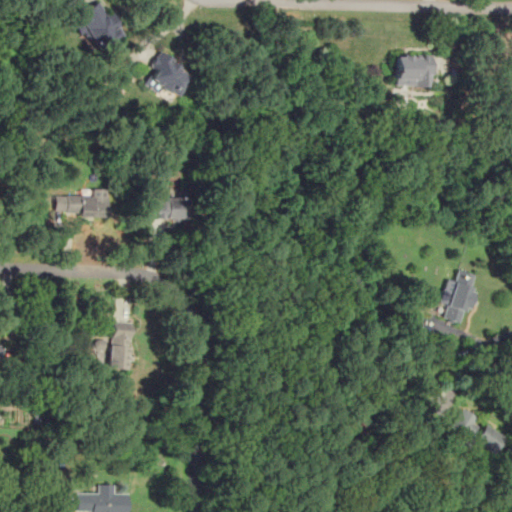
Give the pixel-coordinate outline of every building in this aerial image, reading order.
[(103,14),(96,1),(71,14),(85,41),(90,39),(94,46),(120,33),(109,11),(103,14)] [(152,68),(143,84),(171,99),(187,71),(155,53),(148,66),(152,68)] [(392,85),(429,86),(430,55),(393,54),(392,85)] [(79,214),(100,213),(98,191),(64,194),(65,211),(79,210),(79,214)] [(150,218),(183,219),(184,197),(150,196),(150,218)] [(440,317),(457,322),(461,306),(467,308),(471,292),(467,291),(472,274),(454,269),(449,291),(439,289),(436,302),(443,303),(440,317)] [(129,323),(109,321),(106,368),(126,369),(129,323)] [(92,349),(105,351),(108,341),(95,338),(92,349)] [(487,458),(501,436),(460,408),(445,430),(487,458)] [(124,511),(124,493),(111,493),(111,484),(94,484),(94,493),(74,493),(75,511),(89,511),(124,511)]
